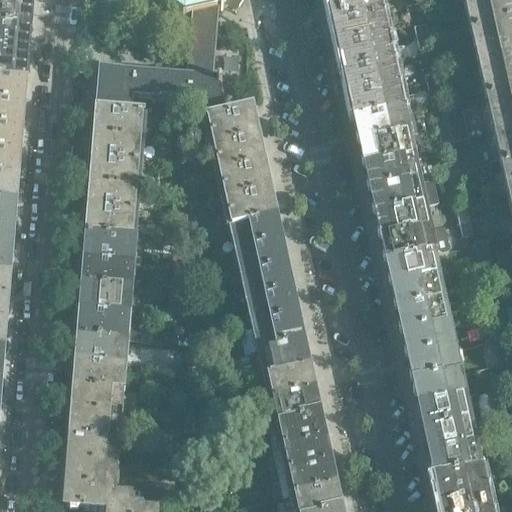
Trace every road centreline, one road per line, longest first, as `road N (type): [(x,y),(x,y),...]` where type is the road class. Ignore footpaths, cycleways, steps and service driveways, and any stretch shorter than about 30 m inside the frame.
road 1 (residential): [(397,511),(283,0)]
road 2 (residential): [(66,0),(24,511)]
